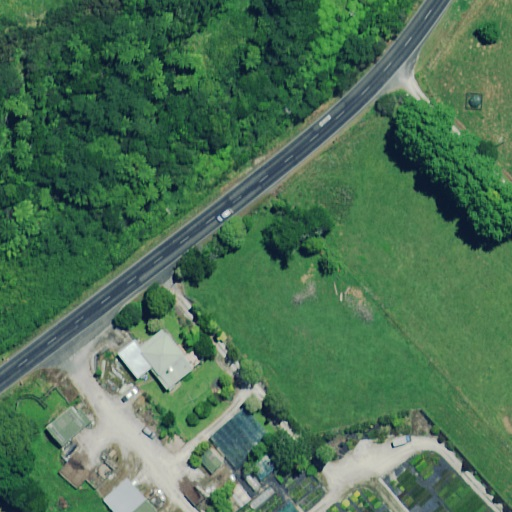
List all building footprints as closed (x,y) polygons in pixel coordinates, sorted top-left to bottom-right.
[(135,339),(117,353),(137,378),(151,368),(167,388),(192,368),(161,330),(141,346),(135,339)] [(47,427),(63,445),(88,423),(71,405),(47,427)] [(267,439),(244,410),(210,437),(236,469),(255,453),(252,450),(267,439)] [(202,464),(210,475),(222,466),(214,455),(202,464)] [(86,477),(70,461),(59,474),(75,489),(86,477)] [(261,461),(251,470),(261,482),(272,473),(261,461)] [(259,486),(248,473),(242,479),(252,491),(259,486)] [(103,500),(113,511),(157,511),(128,478),(103,500)] [(237,511),(251,501),(235,481),(218,494),(231,511),(237,511)] [(269,488),(249,506),(253,510),(273,492),(269,488)]
